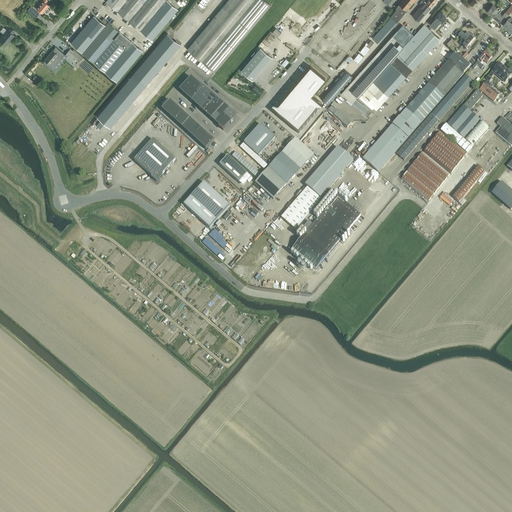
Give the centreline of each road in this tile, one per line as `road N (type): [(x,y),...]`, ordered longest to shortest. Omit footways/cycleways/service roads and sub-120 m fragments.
road 1 (track): [(87,235),(81,243),(225,366),(239,349),(104,235)]
road 2 (unclassified): [(5,87),(70,204),(128,196),(159,214)]
road 3 (unclassified): [(159,214),(309,47)]
road 4 (unclassified): [(159,214),(237,287),(314,299)]
